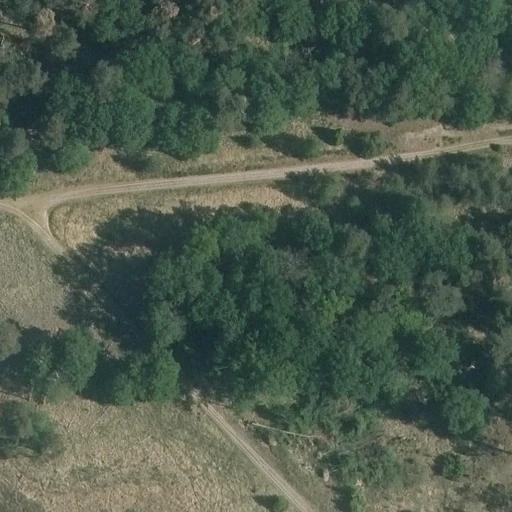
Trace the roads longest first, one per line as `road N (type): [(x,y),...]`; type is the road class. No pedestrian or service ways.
road 1 (track): [(12,205),(511,142)]
road 2 (track): [(307,511),(125,325),(32,216),(12,205)]
